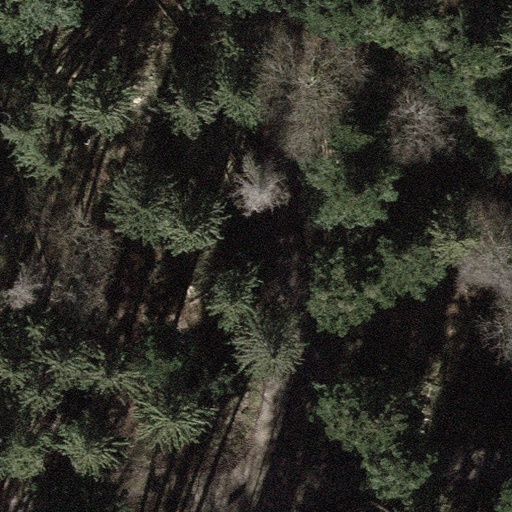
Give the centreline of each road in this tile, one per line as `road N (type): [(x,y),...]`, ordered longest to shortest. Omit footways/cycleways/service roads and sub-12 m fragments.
road 1 (track): [(0,507),(259,469),(511,452)]
road 2 (track): [(283,0),(298,281),(259,469)]
